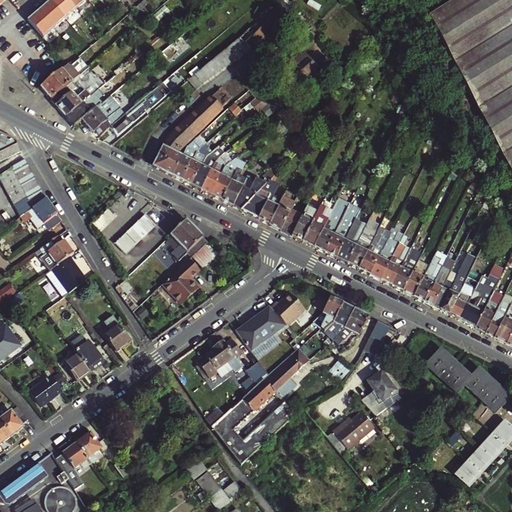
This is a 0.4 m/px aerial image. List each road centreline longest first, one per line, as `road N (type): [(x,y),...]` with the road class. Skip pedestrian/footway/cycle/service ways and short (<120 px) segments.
road 1 (residential): [(0,473),(270,273),(288,251)]
road 2 (tertiary): [(0,107),(288,251)]
road 3 (tertiary): [(288,251),(511,363)]
